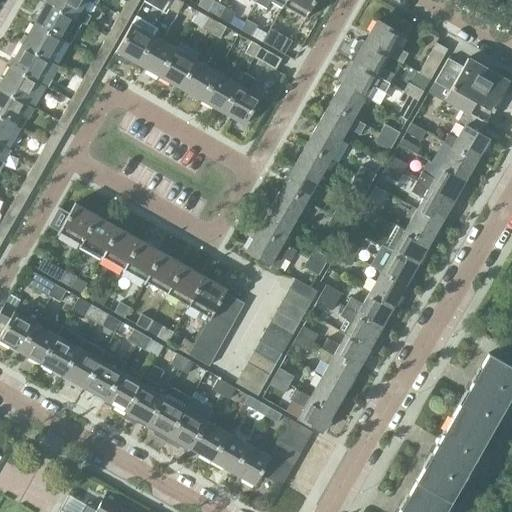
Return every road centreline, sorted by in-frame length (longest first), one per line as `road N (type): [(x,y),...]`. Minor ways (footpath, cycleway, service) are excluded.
road 1 (residential): [(326,511),(511,187)]
road 2 (residential): [(217,511),(0,389)]
road 3 (residential): [(73,154),(211,236),(246,172)]
road 4 (residential): [(246,172),(106,96),(73,154)]
road 5 (residential): [(246,172),(346,0)]
road 6 (residential): [(0,281),(73,154)]
